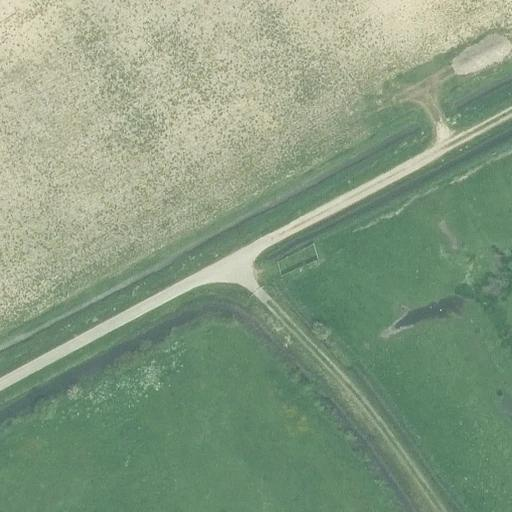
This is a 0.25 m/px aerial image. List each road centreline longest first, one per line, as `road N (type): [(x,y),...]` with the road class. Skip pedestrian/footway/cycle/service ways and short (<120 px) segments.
road 1 (track): [(435,511),(365,413),(231,265)]
road 2 (track): [(511,115),(238,261)]
road 3 (unclassified): [(0,394),(238,261)]
